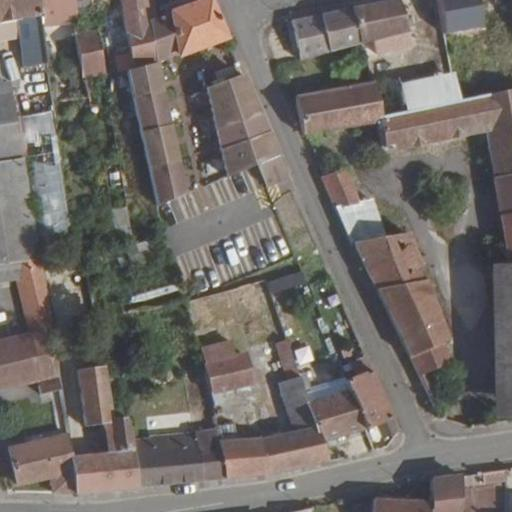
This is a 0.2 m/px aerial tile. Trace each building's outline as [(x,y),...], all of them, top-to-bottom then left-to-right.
[(41,28),(36,0),(0,0),(0,24),(17,22),(22,56),(9,58),(10,70),(14,69),(47,64),(41,28)] [(70,0),(36,0),(41,28),(74,23),(74,18),(70,0)] [(76,3),(95,0),(70,0),(74,18),(78,17),(76,3)] [(115,58),(118,72),(123,71),(153,62),(144,24),(139,0),(117,0),(117,5),(120,20),(116,21),(117,28),(121,27),(127,55),(115,58)] [(139,0),(144,24),(156,20),(152,0),(139,0)] [(139,135),(167,126),(152,63),(177,54),(178,56),(224,39),(208,1),(169,14),(169,16),(162,18),(156,20),(144,24),(153,62),(123,71),(139,135)] [(395,3),(351,11),(359,44),(368,42),(372,56),(407,47),(395,3)] [(359,44),(351,11),(289,22),(298,60),(359,44)] [(96,32),(77,35),(78,46),(85,78),(104,75),(96,32)] [(90,106),(85,78),(78,46),(68,48),(74,82),(68,83),(69,96),(58,97),(59,102),(83,99),(85,107),(90,107),(90,106)] [(460,57),(392,71),(401,114),(469,100),(460,57)] [(378,118),(401,114),(392,71),(391,66),(366,71),(369,83),(378,118)] [(238,71),(225,76),(257,163),(280,154),(238,71)] [(199,132),(216,128),(228,177),(257,163),(225,76),(190,86),(199,132)] [(491,244),(482,246),(486,271),(511,266),(511,90),(469,100),(401,114),(378,118),(369,83),(294,99),(301,136),(303,136),(373,124),(378,153),(482,134),(500,234),(489,236),(491,244)] [(0,155),(19,153),(10,101),(8,84),(0,85),(0,155)] [(132,235),(111,116),(95,118),(117,239),(132,235)] [(100,199),(89,126),(65,130),(75,203),(100,199)] [(167,126),(139,135),(156,203),(187,191),(187,165),(178,168),(167,126)] [(0,278),(20,275),(42,271),(39,257),(18,261),(17,257),(36,255),(21,160),(0,163),(0,278)] [(348,245),(352,245),(426,394),(436,389),(428,371),(451,361),(443,342),(446,341),(401,228),(374,233),(362,201),(356,203),(342,171),(321,176),(318,177),(348,245)] [(135,267),(156,261),(150,241),(129,248),(135,267)] [(511,266),(486,271),(483,272),(487,427),(511,424),(511,266)] [(49,318),(42,271),(20,275),(29,322),(49,318)] [(303,273),(269,281),(272,293),(306,285),(303,273)] [(276,340),(261,283),(235,290),(249,346),(276,340)] [(228,292),(187,303),(191,319),(232,309),(228,292)] [(31,335),(0,341),(0,389),(38,380),(41,395),(60,390),(58,375),(49,318),(29,322),(31,335)] [(276,476),(326,463),(319,442),(305,402),(302,394),(286,346),(281,348),(285,361),(281,362),(287,380),(278,383),(293,431),(275,437),(268,438),(244,442),(237,434),(235,426),(215,429),(222,481),(276,476)] [(346,349),(338,353),(341,358),(348,356),(346,349)] [(213,399),(212,400),(213,407),(222,406),(221,398),(254,389),(247,361),(242,363),(239,353),(222,357),(225,368),(206,373),(213,399)] [(381,439),(396,434),(362,356),(350,362),(356,376),(344,381),(343,382),(346,390),(363,430),(376,424),(381,439)] [(71,458),(76,495),(136,489),(131,453),(129,440),(126,432),(122,421),(111,423),(101,365),(75,370),(85,426),(101,425),(104,454),(71,458)] [(302,394),(305,402),(346,390),(343,382),(302,394)] [(346,390),(305,402),(319,442),(363,430),(346,390)] [(148,439),(148,451),(131,453),(136,489),(222,481),(215,429),(214,420),(191,423),(191,434),(148,439)] [(50,480),(52,495),(76,495),(71,458),(68,438),(8,450),(16,486),(18,486),(50,480)] [(479,484),(504,481),(503,471),(478,474),(479,484)] [(456,511),(458,476),(443,478),(427,482),(426,503),(425,511),(456,511)] [(371,501),(370,511),(425,511),(426,503),(371,501)]
